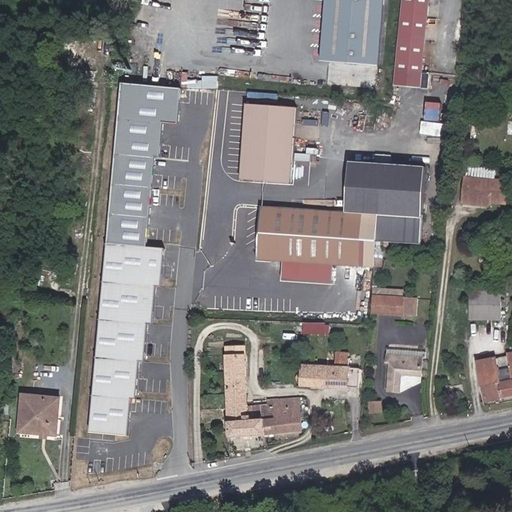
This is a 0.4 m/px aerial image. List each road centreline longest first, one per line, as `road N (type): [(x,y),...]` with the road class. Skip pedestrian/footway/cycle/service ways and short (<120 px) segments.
road 1 (tertiary): [(511,423),(61,511)]
road 2 (unknown): [(192,281),(213,237),(247,196),(310,183),(357,138)]
road 3 (unknown): [(192,281),(182,297),(176,352),(191,487)]
road 4 (unknown): [(65,511),(76,348)]
road 5 (unknown): [(192,281),(235,276),(339,298)]
